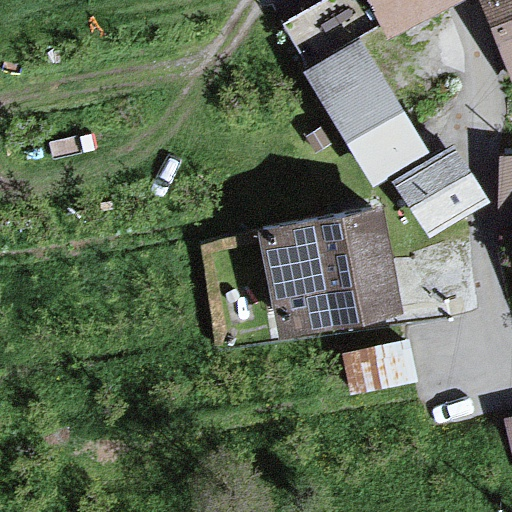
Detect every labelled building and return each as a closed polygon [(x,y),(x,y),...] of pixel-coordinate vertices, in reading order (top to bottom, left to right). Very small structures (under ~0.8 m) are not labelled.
[(349,0),(288,0),(298,32),(355,16),(349,0)] [(356,0),(372,28),(425,0),(356,0)] [(511,0),(476,0),(511,71),(511,0)] [(400,126),(357,70),(314,103),(357,158),(400,126)] [(466,194),(437,140),(384,169),(413,222),(466,194)] [(363,196),(236,219),(256,331),(383,308),(363,196)] [(343,332),(348,379),(415,372),(410,325),(343,332)] [(511,408),(511,374),(503,375),(503,409),(511,408)]
